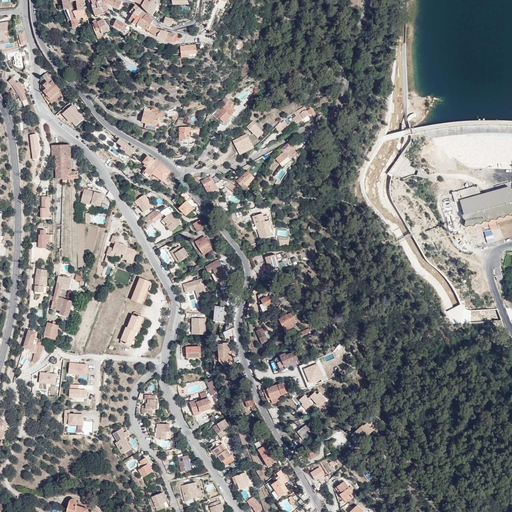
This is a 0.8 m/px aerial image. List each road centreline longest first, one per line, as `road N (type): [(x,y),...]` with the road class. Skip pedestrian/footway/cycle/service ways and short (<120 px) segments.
road 1 (residential): [(24,0),(39,105),(91,154),(172,294),(164,383),(241,511)]
road 2 (tertiary): [(177,172),(247,266),(238,323),(245,366),(322,511)]
road 3 (tertiary): [(0,360),(17,247),(10,123),(0,101)]
road 4 (residential): [(218,171),(290,137),(340,101),(348,49),(370,0)]
road 5 (tertiary): [(32,0),(36,31),(55,66),(105,123),(177,172)]
road 6 (track): [(37,183),(26,303),(2,387)]
road 7 (unknown): [(56,353),(42,337),(56,192)]
